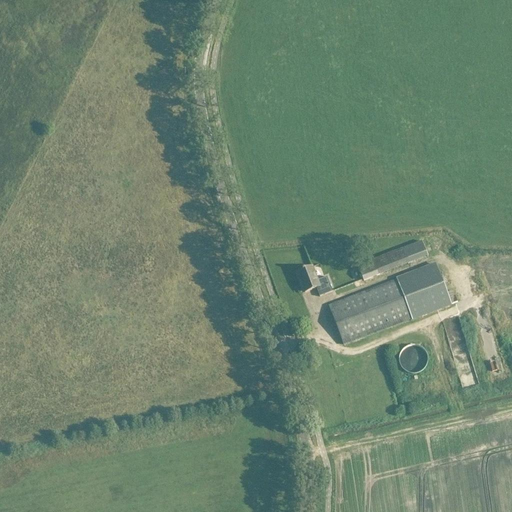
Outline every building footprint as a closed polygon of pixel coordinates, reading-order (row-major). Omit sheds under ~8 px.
[(422,241),(390,253),(357,265),(364,282),(428,257),(422,241)] [(436,265),(338,303),(329,306),(344,345),(451,304),(436,265)] [(332,292),(327,277),(319,280),(314,267),(306,270),(306,269),(296,273),(299,281),(300,281),(305,293),(316,289),(320,297),(332,292)] [(426,358),(425,354),(423,350),(419,347),(415,346),(411,345),(407,346),(404,349),(401,352),(399,356),(399,360),(401,365),(403,368),(407,371),(412,372),(416,372),(420,370),(423,367),(425,363),(426,358)] [(352,381),(338,384),(340,395),(354,392),(352,381)] [(377,412),(383,410),(374,384),(369,386),(377,412)]
